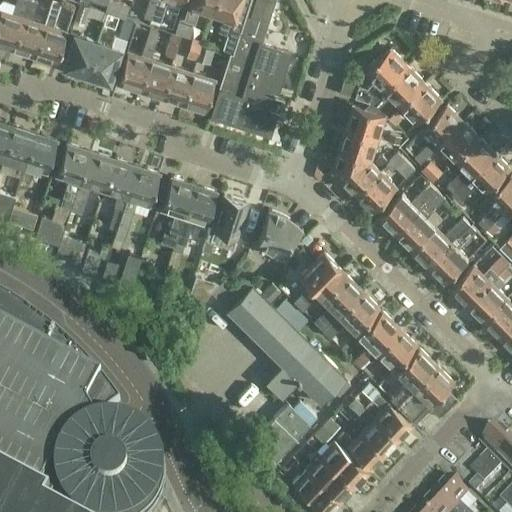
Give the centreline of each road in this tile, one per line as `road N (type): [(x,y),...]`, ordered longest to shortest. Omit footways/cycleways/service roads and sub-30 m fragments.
road 1 (residential): [(208,511),(122,355),(79,310),(0,255)]
road 2 (residential): [(293,181),(188,155),(163,126),(34,85),(0,89)]
road 3 (residential): [(495,380),(293,181)]
road 4 (residential): [(347,0),(293,181)]
road 5 (residential): [(371,511),(495,380)]
